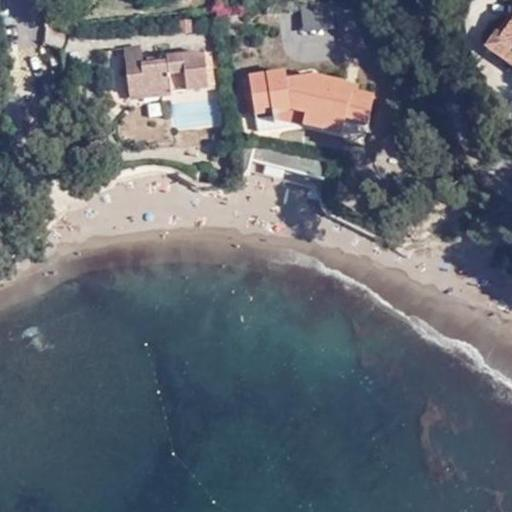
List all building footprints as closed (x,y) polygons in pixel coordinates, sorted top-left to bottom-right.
[(486,51),(511,69),(511,21),(500,40),(495,35),(486,51)] [(170,98),(215,93),(212,64),(205,63),(205,57),(165,59),(165,66),(142,66),(142,50),(124,50),(128,98),(169,95),(170,98)] [(368,99),(352,94),(340,91),(340,86),(313,79),(284,82),(283,75),(249,78),(252,110),(273,109),(273,105),(288,102),(340,118),(362,125),(368,99)] [(43,119),(47,137),(60,132),(56,116),(62,115),(53,77),(32,83),(39,119),(43,119)] [(336,132),(340,118),(288,102),(273,105),(273,109),(273,113),(277,114),(336,132)] [(332,159),(255,139),(250,157),(267,162),(263,176),(283,181),(286,169),(327,180),(332,159)] [(20,241),(27,246),(48,223),(40,216),(20,241)] [(48,223),(27,246),(30,248),(50,224),(48,223)]
